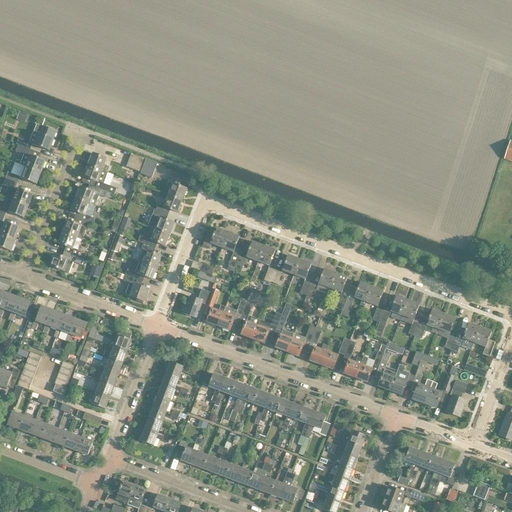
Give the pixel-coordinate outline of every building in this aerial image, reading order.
[(55,131),(37,124),(33,132),(38,134),(34,145),(49,151),(54,139),(52,138),(55,131)] [(18,145),(30,149),(32,144),(32,143),(30,142),(19,138),(16,145),(18,145)] [(23,161),(21,165),(41,173),(46,161),(38,158),(40,153),(30,149),(18,145),(16,152),(25,155),(23,161)] [(145,158),(132,153),(126,167),(140,172),(145,158)] [(92,154),(88,165),(102,171),(107,172),(109,167),(104,165),(107,159),(92,154)] [(158,163),(146,159),(140,174),(152,178),(158,163)] [(21,165),(15,162),(12,172),(8,171),(8,172),(3,185),(10,188),(15,190),(15,188),(20,176),(22,177),(21,178),(37,184),(41,173),(21,165)] [(102,171),(88,165),(82,182),(89,185),(112,193),(115,194),(117,189),(110,186),(114,175),(107,172),(102,171)] [(172,183),(168,195),(182,201),(186,189),(180,187),(182,181),(169,176),(167,181),(172,183)] [(95,206),(96,205),(96,206),(98,200),(100,195),(105,197),(109,199),(110,198),(112,193),(89,185),(87,190),(80,187),(76,199),(95,206)] [(10,188),(6,198),(6,199),(7,198),(28,206),(33,195),(15,188),(15,190),(10,188)] [(168,195),(162,193),(161,198),(166,200),(164,206),(158,204),(156,210),(168,214),(170,209),(178,212),(182,201),(168,195)] [(7,198),(6,199),(5,203),(11,206),(8,212),(24,218),(28,206),(7,198)] [(91,217),(95,206),(76,199),(71,210),(79,213),(77,218),(88,222),(90,217),(91,217)] [(151,227),(169,234),(173,223),(166,220),(168,214),(156,210),(155,209),(148,226),(151,227)] [(128,230),(134,213),(128,211),(122,227),(128,230)] [(75,224),(67,221),(63,232),(82,240),(88,222),(77,218),(75,224)] [(121,223),(115,221),(111,231),(117,232),(121,223)] [(4,222),(0,234),(16,240),(20,228),(4,222)] [(138,241),(143,243),(155,248),(157,243),(165,245),(169,234),(151,227),(149,232),(153,234),(151,239),(140,235),(138,241)] [(222,247),(227,232),(216,228),(214,234),(207,232),(202,245),(209,248),(210,243),(222,247)] [(76,256),(82,240),(63,232),(58,244),(66,246),(64,252),(76,256)] [(227,232),(222,247),(233,252),(228,266),(234,268),(239,257),(244,244),(237,241),(239,237),(227,232)] [(16,240),(0,234),(0,233),(0,247),(11,251),(16,240)] [(258,261),(264,246),(252,242),(246,257),(258,261)] [(153,253),(155,248),(143,243),(141,249),(143,250),(138,261),(139,262),(139,261),(156,268),(161,256),(153,253)] [(275,250),(264,246),(258,261),(269,266),(275,250)] [(62,257),(54,254),(50,266),(68,273),(72,261),(81,265),(83,259),(76,256),(64,252),(62,257)] [(294,275),(299,260),(288,255),(282,270),(294,275)] [(239,257),(234,268),(241,271),(245,259),(239,257)] [(311,264),(299,260),(294,275),(305,279),(311,264)] [(139,261),(139,262),(135,272),(127,269),(125,275),(142,281),(144,276),(152,279),(156,268),(139,261)] [(203,264),(200,271),(211,275),(214,268),(203,264)] [(271,282),(275,270),(269,267),(264,280),(271,282)] [(311,284),(307,296),(306,298),(312,300),(316,289),(328,294),(330,289),(335,273),(324,269),(317,286),(311,284)] [(275,270),(271,282),(277,285),(281,272),(275,270)] [(330,289),(341,293),(347,278),(335,273),(330,289)] [(140,287),(142,281),(125,275),(123,280),(129,283),(125,294),(144,301),(148,290),(140,287)] [(307,296),(311,284),(305,281),(300,293),(307,296)] [(365,307),(366,302),(371,287),(360,283),(354,298),(362,301),(360,305),(365,307)] [(383,291),(371,287),(366,302),(377,306),(383,291)] [(207,303),(211,293),(202,289),(198,300),(190,297),(184,313),(196,318),(201,303),(206,305),(207,303)] [(211,293),(207,303),(213,305),(218,291),(213,289),(211,293)] [(19,298),(8,294),(2,309),(0,308),(0,315),(1,316),(3,309),(12,312),(13,313),(19,298)] [(342,311),(347,297),(341,295),(335,309),(342,311)] [(407,301),(396,296),(390,311),(393,312),(391,316),(400,320),(407,301)] [(347,297),(342,311),(340,315),(347,317),(354,300),(347,297)] [(31,302),(19,298),(13,313),(12,312),(9,319),(12,321),(15,314),(25,317),(31,302)] [(226,307),(218,326),(229,331),(236,314),(241,316),(247,302),(241,300),(237,311),(226,307)] [(406,318),(413,320),(419,305),(407,301),(400,320),(405,322),(406,318)] [(253,304),(247,302),(241,316),(247,319),(241,335),(252,339),(260,320),(249,316),(253,304)] [(207,322),(218,326),(226,307),(221,305),(219,311),(212,308),(207,322)] [(37,322),(46,325),(48,326),(53,311),(42,306),(36,322),(34,321),(31,329),(34,330),(37,322)] [(379,323),(383,311),(377,309),(372,320),(379,323)] [(444,314),(432,310),(426,325),(433,328),(431,332),(436,334),(444,314)] [(49,326),(57,329),(59,330),(64,315),(53,311),(48,326),(46,325),(42,333),(46,335),(49,326)] [(383,311),(379,323),(385,325),(389,313),(383,311)] [(272,339),(276,329),(281,315),(276,312),(271,324),(260,320),(252,339),(264,343),(267,336),(272,339)] [(455,318),(444,314),(436,334),(448,338),(444,347),(451,350),(455,338),(449,336),(455,318)] [(76,319),(64,315),(59,330),(57,329),(54,337),(57,339),(60,330),(68,333),(70,334),(76,319)] [(281,315),(276,329),(282,331),(282,332),(283,329),(288,317),(281,315)] [(87,324),(76,319),(70,334),(68,333),(65,341),(68,343),(72,335),(81,339),(87,324)] [(412,322),(408,334),(415,337),(419,325),(412,322)] [(480,328),(468,323),(462,339),(460,346),(472,350),(474,343),(480,328)] [(88,337),(95,340),(99,328),(93,325),(88,337)] [(426,327),(419,325),(415,337),(413,341),(418,343),(420,339),(421,339),(426,327)] [(310,342),(316,328),(310,326),(305,338),(294,333),(287,352),(298,357),(305,340),(310,342)] [(316,328),(310,342),(316,344),(322,330),(316,328)] [(474,343),(485,347),(483,355),(490,357),(495,343),(488,341),(491,332),(480,328),(474,343)] [(282,331),(275,348),(287,352),(294,333),(283,329),(282,332),(282,331)] [(109,345),(113,347),(127,352),(131,340),(129,340),(132,334),(120,330),(118,335),(115,342),(111,340),(109,345)] [(465,332),(458,330),(449,355),(455,358),(460,346),(462,339),(465,332)] [(371,336),(369,343),(375,345),(377,338),(371,336)] [(84,349),(91,351),(95,340),(88,337),(84,349)] [(344,355),(350,341),(344,338),(338,353),(344,355)] [(350,341),(344,355),(350,357),(356,343),(350,341)] [(396,345),(389,343),(386,349),(393,352),(396,345)] [(382,344),(379,351),(384,353),(385,351),(387,346),(382,344)] [(309,361),(321,365),(327,352),(329,346),(324,345),(322,350),(315,347),(309,361)] [(113,347),(109,358),(122,363),(127,352),(113,347)] [(56,349),(53,355),(61,358),(64,352),(56,349)] [(80,360),(86,363),(91,351),(84,349),(80,360)] [(29,357),(38,361),(40,355),(31,351),(29,357)] [(378,351),(373,365),(379,368),(384,354),(384,353),(379,351),(378,351)] [(327,352),(321,365),(333,370),(338,356),(327,352)] [(389,356),(384,354),(379,368),(385,369),(378,386),(390,391),(396,373),(397,371),(386,367),(390,356),(389,356)] [(344,355),(340,367),(346,369),(344,374),(355,378),(362,359),(357,357),(355,362),(349,360),(350,357),(345,355),(344,355)] [(365,366),(368,358),(363,356),(362,359),(355,378),(367,382),(372,369),(365,366)] [(38,361),(29,357),(27,363),(36,366),(38,361)] [(109,358),(105,370),(118,375),(122,363),(109,358)] [(75,371),(82,374),(84,368),(86,363),(80,360),(78,366),(75,371)] [(421,382),(428,362),(421,360),(414,379),(421,382)] [(74,366),(63,361),(61,367),(72,371),(74,366)] [(179,378),(181,371),(194,376),(195,371),(183,366),(170,361),(165,373),(179,378)] [(36,366),(27,363),(24,368),(34,372),(36,366)] [(475,374),(478,368),(466,363),(464,370),(475,374)] [(399,379),(404,367),(400,365),(397,371),(396,373),(390,391),(402,395),(407,382),(399,379)] [(448,374),(442,389),(448,392),(457,368),(452,366),(449,375),(448,374)] [(72,371),(61,367),(59,373),(70,377),(72,371)] [(0,368),(0,386),(6,388),(7,386),(13,388),(20,370),(14,368),(12,373),(0,368)] [(34,372),(24,368),(22,374),(32,378),(34,372)] [(105,370),(100,381),(114,386),(118,375),(105,370)] [(71,383),(77,385),(79,381),(82,374),(75,371),(73,378),(71,383)] [(70,377),(59,373),(57,378),(68,382),(70,377)] [(165,373),(161,384),(175,389),(179,378),(165,373)] [(224,378),(213,373),(211,377),(206,375),(202,386),(207,388),(208,387),(216,390),(211,401),(215,403),(217,396),(218,397),(220,391),(219,391),(224,378)] [(32,378),(22,374),(20,380),(30,383),(32,378)] [(68,382),(57,378),(55,384),(66,388),(68,382)] [(230,395),(236,382),(224,378),(219,391),(220,391),(230,395)] [(30,383),(20,380),(18,386),(27,389),(30,383)] [(418,383),(412,399),(424,404),(432,382),(428,380),(426,386),(418,383)] [(100,381),(96,392),(109,398),(114,386),(100,381)] [(464,394),(466,388),(467,385),(456,381),(455,384),(452,390),(450,395),(452,396),(446,412),(459,417),(465,401),(460,399),(462,393),(464,394)] [(234,410),(237,411),(247,386),(236,382),(230,395),(238,398),(234,410)] [(438,384),(432,382),(424,404),(436,408),(442,392),(436,390),(438,384)] [(161,384),(157,395),(170,400),(175,389),(161,384)] [(55,385),(53,391),(64,395),(66,389),(55,385)] [(12,398),(19,401),(23,389),(17,386),(12,398)] [(246,401),(253,404),(258,390),(247,386),(237,411),(238,411),(242,413),(246,401)] [(264,408),(269,394),(258,390),(253,404),(264,408)] [(105,409),(109,398),(96,392),(91,404),(105,409)] [(275,412),(280,399),(269,394),(264,408),(275,412)] [(157,395),(153,406),(166,412),(170,400),(157,395)] [(287,416),(292,403),(280,399),(275,412),(287,416)] [(194,408),(199,410),(202,403),(196,401),(194,408)] [(292,418),(298,421),(303,407),(292,403),(287,416),(285,422),(283,429),(287,430),(292,418)] [(153,406),(149,418),(162,423),(166,412),(153,406)] [(298,443),(301,445),(314,411),(303,407),(298,421),(306,424),(301,436),(298,443)] [(511,407),(510,413),(508,412),(499,436),(511,441),(511,440),(511,407)] [(233,410),(229,420),(234,422),(238,411),(237,411),(234,410),(233,410)] [(7,425),(19,429),(24,416),(12,411),(7,425)] [(325,416),(314,411),(301,445),(302,445),(299,453),(304,455),(310,439),(314,427),(320,429),(319,434),(325,436),(330,424),(323,422),(325,416)] [(210,415),(208,419),(214,422),(217,415),(211,413),(210,415)] [(87,420),(92,422),(99,425),(102,418),(90,414),(87,420)] [(262,414),(258,424),(263,426),(264,422),(267,415),(262,414)] [(19,429),(31,433),(35,420),(24,416),(19,429)] [(158,434),(162,423),(149,418),(144,429),(158,434)] [(31,433),(42,437),(47,424),(35,420),(31,433)] [(197,423),(195,430),(202,432),(204,426),(197,423)] [(42,437),(53,442),(58,429),(47,424),(42,437)] [(348,442),(361,447),(366,435),(352,430),(348,428),(341,426),(340,430),(351,435),(348,442)] [(53,442),(65,446),(70,433),(58,429),(53,442)] [(170,439),(163,436),(158,434),(144,429),(140,440),(153,445),(156,438),(168,443),(170,439)] [(65,446),(76,450),(81,437),(70,433),(65,446)] [(235,435),(232,443),(237,445),(240,437),(235,435)] [(93,441),(81,437),(76,450),(88,455),(93,441)] [(180,460),(192,464),(196,451),(197,451),(199,445),(201,439),(197,438),(195,444),(196,444),(193,450),(186,447),(185,447),(182,453),(180,460)] [(181,440),(177,451),(182,453),(185,447),(186,447),(187,442),(181,440)] [(346,448),(334,444),(332,448),(339,451),(344,453),(357,458),(361,447),(348,442),(346,448)] [(408,486),(410,481),(411,477),(414,471),(416,465),(421,452),(409,447),(404,461),(411,464),(409,469),(410,469),(406,479),(399,476),(397,482),(408,486)] [(192,464),(203,468),(208,455),(197,451),(196,451),(192,464)] [(432,456),(421,452),(416,465),(427,469),(432,456)] [(344,453),(340,464),(353,469),(357,458),(344,453)] [(203,468),(214,473),(219,460),(208,455),(203,468)] [(443,460),(432,456),(427,469),(438,474),(443,460)] [(214,473),(225,477),(230,464),(219,460),(214,473)] [(437,479),(436,479),(434,485),(438,487),(443,475),(449,478),(447,483),(453,486),(458,473),(452,470),(455,464),(443,460),(438,474),(439,474),(437,479)] [(225,477),(236,481),(241,468),(230,464),(225,477)] [(340,464),(335,475),(348,480),(353,469),(340,464)] [(236,481),(248,485),(253,472),(241,468),(236,481)] [(248,485),(259,489),(264,477),(253,472),(248,485)] [(270,494),(281,498),(291,473),(287,472),(285,478),(284,478),(282,483),(275,481),(270,494)] [(281,498),(293,502),(295,496),(301,498),(304,491),(298,488),(298,489),(292,487),(294,481),(293,481),(296,475),(291,473),(281,498)] [(335,475),(331,486),(344,491),(348,480),(335,475)] [(259,489),(270,494),(275,481),(264,477),(259,489)] [(128,504),(135,485),(123,481),(116,500),(128,504)] [(484,500),(490,486),(479,481),(473,496),(484,500)] [(137,511),(144,511),(147,507),(141,505),(142,503),(141,503),(146,490),(135,485),(128,504),(139,509),(137,511)] [(317,489),(315,493),(321,496),(327,498),(340,503),(344,491),(331,486),(328,493),(317,489)] [(389,486),(385,497),(403,504),(406,498),(402,496),(403,492),(389,486)] [(423,502),(425,495),(414,491),(408,488),(405,495),(412,497),(423,502)] [(446,499),(453,502),(457,491),(449,489),(446,499)] [(309,492),(306,500),(312,502),(315,494),(309,492)] [(153,507),(165,511),(170,499),(158,494),(153,507)] [(403,504),(385,497),(381,508),(392,511),(395,511),(397,509),(401,510),(403,504)] [(327,498),(322,509),(329,511),(336,511),(340,503),(327,498)] [(170,499),(165,511),(164,511),(178,511),(181,503),(170,499)]
